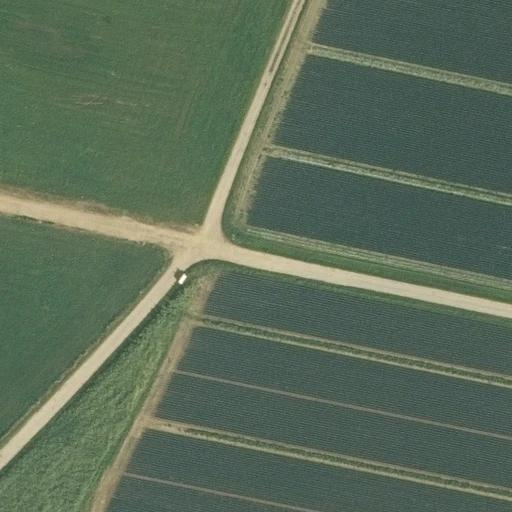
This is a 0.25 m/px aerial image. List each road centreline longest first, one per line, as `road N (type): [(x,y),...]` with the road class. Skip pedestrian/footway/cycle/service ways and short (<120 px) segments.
road 1 (track): [(0,461),(203,244)]
road 2 (track): [(203,244),(300,0)]
road 3 (track): [(0,201),(203,244)]
